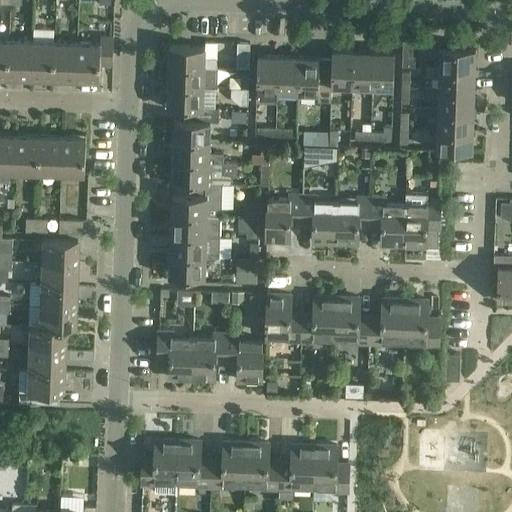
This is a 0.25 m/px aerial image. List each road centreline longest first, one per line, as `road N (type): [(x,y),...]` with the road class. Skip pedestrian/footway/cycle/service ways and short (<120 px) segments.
road 1 (residential): [(180,5),(508,12)]
road 2 (residential): [(118,403),(128,105)]
road 3 (residential): [(118,403),(348,411)]
road 4 (residential): [(294,273),(482,277)]
road 5 (residential): [(506,186),(508,12)]
road 6 (residential): [(128,105),(0,99)]
road 7 (residential): [(128,105),(137,29),(155,11),(180,5)]
